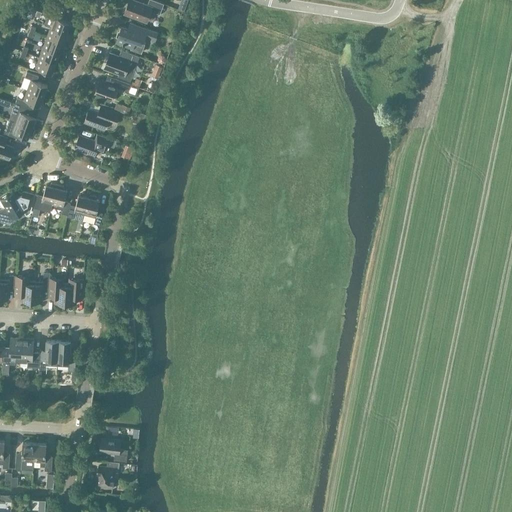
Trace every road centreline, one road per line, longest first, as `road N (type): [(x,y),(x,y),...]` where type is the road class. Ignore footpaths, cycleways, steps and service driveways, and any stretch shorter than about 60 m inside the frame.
road 1 (residential): [(96,322),(121,191),(49,154),(103,0)]
road 2 (residential): [(262,0),(379,20),(396,13),(400,0)]
